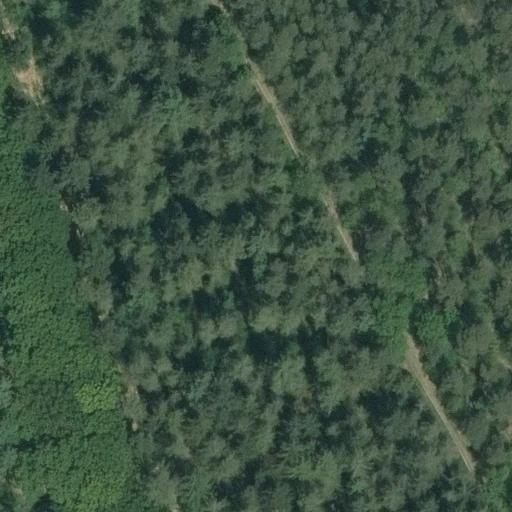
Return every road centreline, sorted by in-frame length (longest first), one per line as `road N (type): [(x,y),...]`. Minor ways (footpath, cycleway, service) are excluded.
road 1 (track): [(499,511),(214,0)]
road 2 (unclassified): [(114,511),(0,151)]
